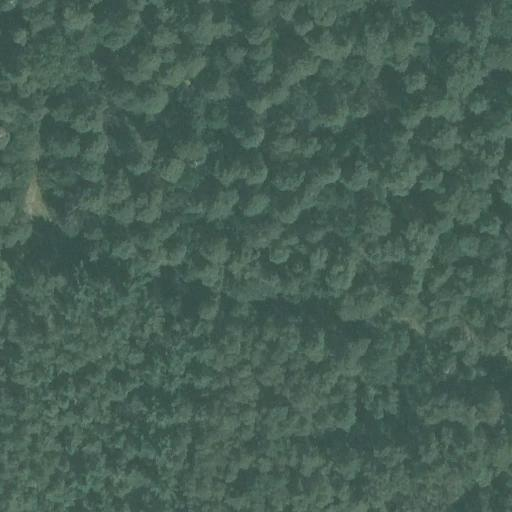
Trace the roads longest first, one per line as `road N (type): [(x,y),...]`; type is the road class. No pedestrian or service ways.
road 1 (track): [(511,343),(54,225),(35,206)]
road 2 (track): [(0,347),(35,206),(28,168),(61,0)]
